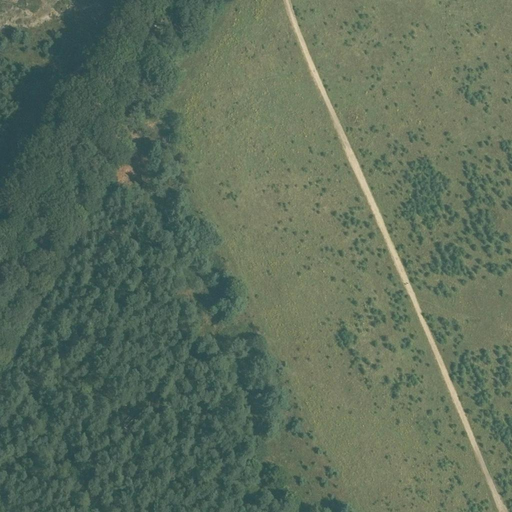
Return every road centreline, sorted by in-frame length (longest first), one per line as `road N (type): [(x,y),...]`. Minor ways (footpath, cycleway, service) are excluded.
road 1 (track): [(285,0),(503,511)]
road 2 (track): [(0,273),(171,0)]
